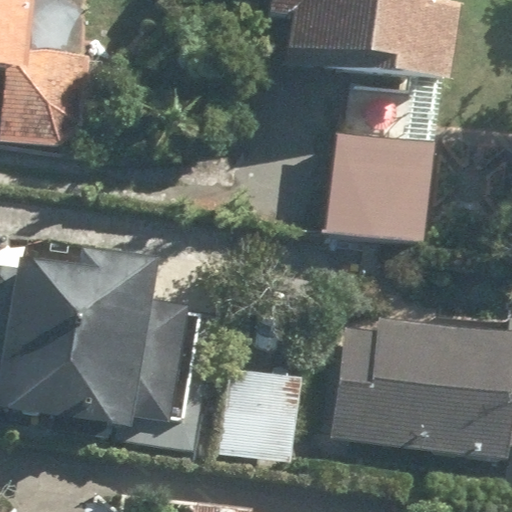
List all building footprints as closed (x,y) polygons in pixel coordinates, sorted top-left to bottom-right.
[(3,142),(96,149),(102,59),(42,55),(45,0),(0,0),(0,67),(9,68),(3,142)] [(281,0),(280,16),(302,18),(298,62),(463,80),(471,4),(447,1),(447,0),(281,0)] [(25,308),(13,307),(4,413),(182,428),(192,302),(165,299),(168,259),(91,252),(90,271),(28,266),(25,308)] [(511,321),(354,306),(341,435),(511,452),(511,321)] [(310,377),(233,371),(226,461),(302,467),(310,377)]
